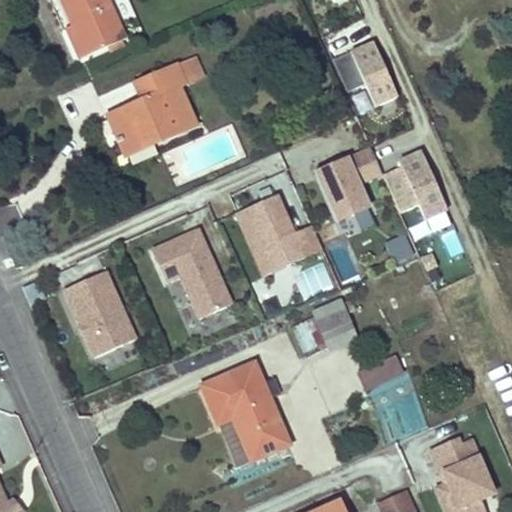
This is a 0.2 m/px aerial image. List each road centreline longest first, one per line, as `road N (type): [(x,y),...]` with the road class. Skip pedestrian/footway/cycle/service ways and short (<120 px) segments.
road 1 (residential): [(218,188),(0,289)]
road 2 (residential): [(0,298),(94,511)]
